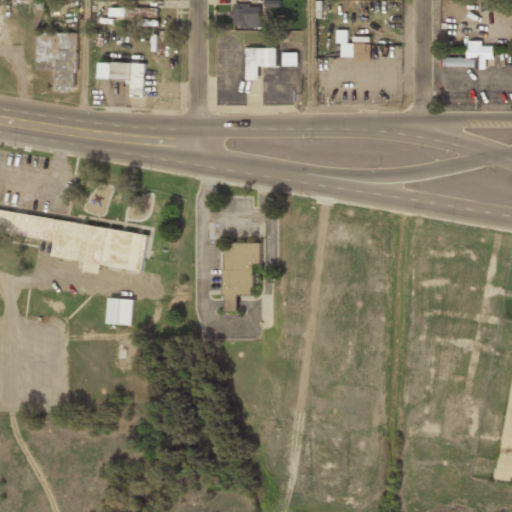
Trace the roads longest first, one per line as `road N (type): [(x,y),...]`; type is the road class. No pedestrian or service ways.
road 1 (primary): [(264,176),(511,216)]
road 2 (secondary): [(264,176),(389,177),(511,151)]
road 3 (primary): [(360,128),(197,128),(151,140)]
road 4 (residential): [(197,0),(196,162)]
road 5 (primary): [(511,161),(360,128)]
road 6 (primary): [(151,140),(0,119)]
road 7 (secondary): [(511,116),(422,117),(360,128)]
